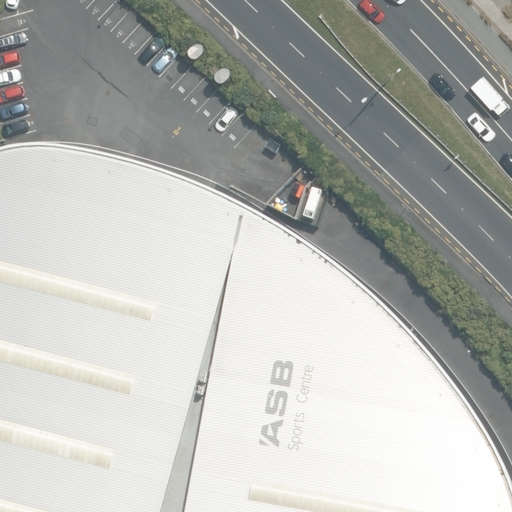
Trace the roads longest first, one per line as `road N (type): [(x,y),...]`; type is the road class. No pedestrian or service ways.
road 1 (trunk): [(511,248),(250,0)]
road 2 (trunk): [(382,0),(511,145)]
